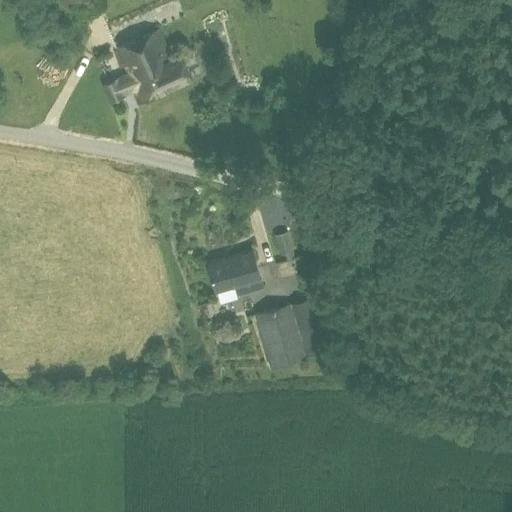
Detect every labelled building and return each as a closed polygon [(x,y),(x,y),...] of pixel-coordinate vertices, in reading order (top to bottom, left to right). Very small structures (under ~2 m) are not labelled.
[(42,0),(52,23),(90,9),(105,2),(104,0),(42,0)] [(130,73),(107,83),(104,84),(111,100),(135,89),(139,100),(192,77),(182,54),(173,58),(160,29),(119,48),(130,73)] [(253,249),(208,262),(216,290),(220,301),(229,299),(239,296),(238,293),(252,290),(249,282),(249,281),(261,277),(253,249)] [(287,276),(273,282),(277,294),(291,289),(287,276)] [(307,357),(306,354),(326,349),(311,298),(255,313),(272,367),(307,357)]
